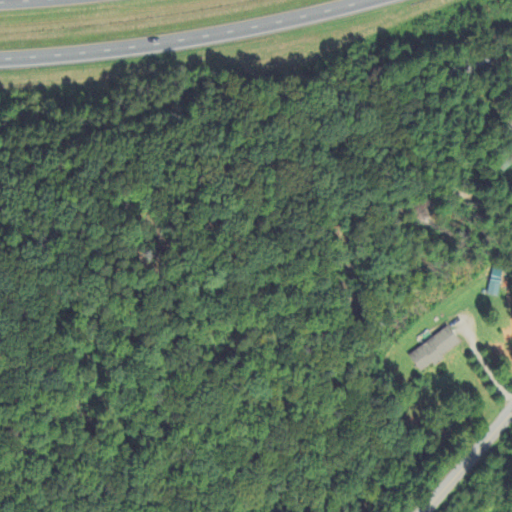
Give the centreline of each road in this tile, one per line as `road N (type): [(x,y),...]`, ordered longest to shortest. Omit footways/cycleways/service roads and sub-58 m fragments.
road 1 (motorway): [(0,60),(88,54),(374,0)]
road 2 (residential): [(421,511),(511,406)]
